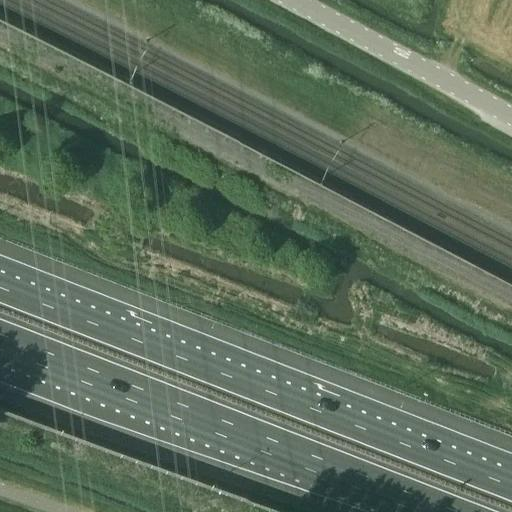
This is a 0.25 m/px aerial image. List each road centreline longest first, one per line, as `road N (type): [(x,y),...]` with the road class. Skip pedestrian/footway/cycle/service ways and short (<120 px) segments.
road 1 (motorway): [(511,487),(0,287)]
road 2 (motorway): [(0,342),(437,511)]
road 3 (tertiary): [(511,116),(294,0)]
